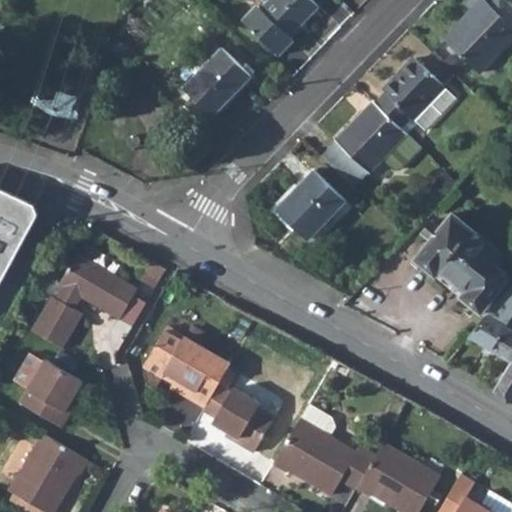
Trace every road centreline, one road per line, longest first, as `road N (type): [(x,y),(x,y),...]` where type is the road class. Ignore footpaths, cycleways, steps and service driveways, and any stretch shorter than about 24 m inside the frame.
road 1 (secondary): [(511,428),(184,245)]
road 2 (residential): [(399,0),(236,169),(184,245)]
road 3 (unclassified): [(0,307),(65,182)]
road 4 (secondary): [(184,245),(65,182)]
road 5 (residential): [(150,454),(258,511)]
